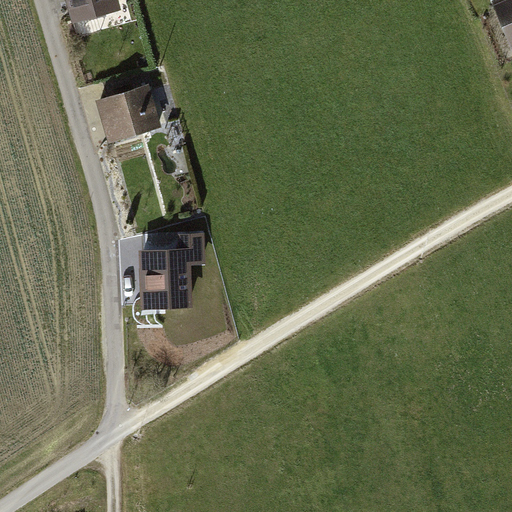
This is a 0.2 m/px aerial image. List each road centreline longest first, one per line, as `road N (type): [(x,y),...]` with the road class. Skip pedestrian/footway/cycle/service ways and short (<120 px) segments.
road 1 (residential): [(44,0),(101,212),(115,317),(114,383),(108,430),(0,510)]
road 2 (track): [(108,430),(511,189)]
